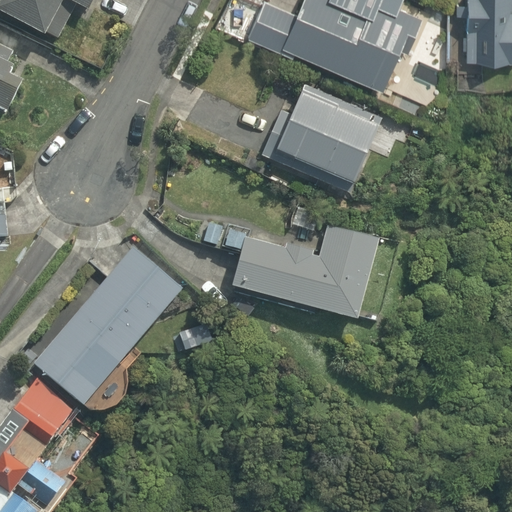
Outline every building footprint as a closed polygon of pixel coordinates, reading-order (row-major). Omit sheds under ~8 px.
[(0,0),(0,20),(34,41),(38,35),(50,42),(71,5),(81,11),(87,0),(0,0)] [(424,23),(370,0),(367,0),(364,9),(341,0),(300,0),(296,11),(270,0),(254,0),(240,33),(377,91),(393,52),(409,59),(424,23)] [(511,0),(450,0),(450,15),(476,16),(476,31),(449,30),(448,60),(511,61),(511,0)] [(0,74),(10,54),(0,49),(0,121),(1,122),(19,85),(0,76),(0,74)] [(346,189),(371,123),(288,92),(263,157),(346,189)] [(347,323),(369,240),(247,207),(225,290),(347,323)] [(184,283),(127,237),(25,364),(82,410),(184,283)] [(29,379),(1,409),(38,443),(66,413),(29,379)] [(0,496),(21,464),(0,450),(0,496)] [(67,475),(36,456),(14,492),(44,511),(67,475)] [(27,511),(3,494),(0,498),(0,511),(27,511)]
